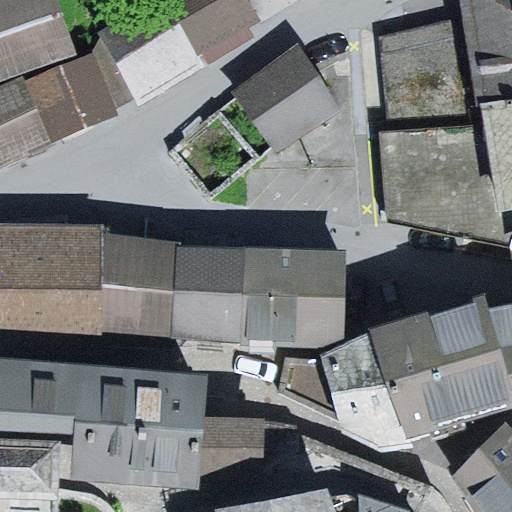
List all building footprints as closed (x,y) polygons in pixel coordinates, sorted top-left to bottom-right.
[(0,0),(0,86),(61,70),(42,0),(0,0)] [(264,42),(236,0),(160,0),(93,38),(133,116),(264,42)] [(511,0),(456,0),(460,21),(478,134),(498,257),(502,281),(511,279),(511,0)] [(460,21),(379,40),(389,136),(478,134),(460,21)] [(296,55),(227,100),(267,164),(338,119),(296,55)] [(109,117),(88,62),(30,88),(51,145),(109,117)] [(30,88),(0,100),(0,174),(51,155),(30,88)] [(498,257),(478,134),(378,139),(386,227),(498,257)] [(0,355),(96,355),(96,236),(0,235),(0,355)] [(343,356),(348,263),(107,249),(102,342),(343,356)] [(511,308),(489,312),(506,412),(511,411),(511,308)] [(456,314),(321,371),(341,432),(400,455),(497,412),(456,314)] [(205,406),(0,387),(0,427),(84,435),(80,481),(197,492),(198,476),(203,430),(205,406)] [(511,511),(511,436),(503,428),(453,479),(473,511),(511,511)] [(263,433),(203,430),(198,476),(262,480),(263,433)] [(0,503),(46,503),(45,461),(0,461),(0,503)] [(366,511),(345,503),(326,508),(327,511),(366,511)]
